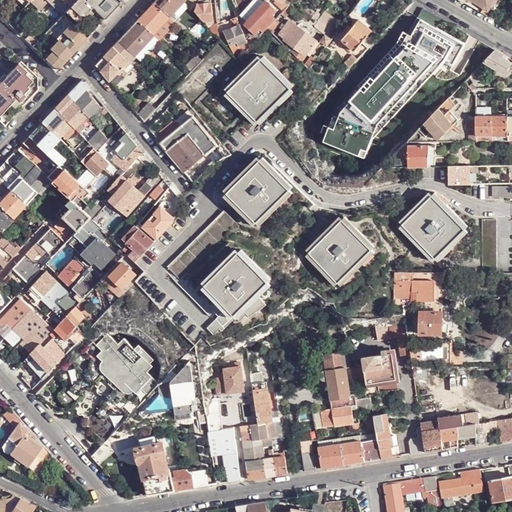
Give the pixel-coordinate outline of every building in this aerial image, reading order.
[(48,1),(58,10),(63,15),(64,15),(67,12),(66,12),(77,0),(31,0),(31,1),(40,9),(48,1)] [(92,7),(84,0),(77,0),(66,12),(67,12),(78,22),(92,7)] [(105,19),(120,4),(114,0),(84,0),(92,7),(96,11),(101,15),(105,19)] [(185,0),(156,0),(154,2),(169,17),(185,0)] [(359,0),(354,0),(348,8),(352,10),(359,0)] [(469,7),(484,16),(487,11),(494,0),(476,0),(475,3),(473,2),(469,7)] [(266,1),(254,13),(267,26),(274,19),(272,16),(276,10),(266,1)] [(146,11),(138,20),(153,35),(169,17),(154,2),(146,11)] [(196,4),(194,10),(203,22),(212,20),(211,3),(200,4),(196,4)] [(282,4),(282,3),(278,8),(282,11),(286,7),(287,6),(282,4)] [(81,26),(96,11),(92,7),(78,22),(81,26)] [(282,11),(281,12),(285,16),(290,10),(286,7),(282,11)] [(432,14),(423,9),(418,17),(427,22),(426,23),(421,20),(412,37),(408,35),(401,47),(339,110),(334,128),(329,126),(324,142),(359,153),(361,146),(367,148),(375,121),(407,89),(411,93),(445,61),(453,65),(465,45),(433,27),(438,18),(432,14)] [(281,12),(274,19),(279,22),(285,16),(281,12)] [(330,38),(341,24),(326,12),(315,26),(324,34),(330,38)] [(267,26),(254,13),(243,26),(254,35),(259,29),(262,32),(266,27),(267,26)] [(10,24),(21,35),(31,25),(19,14),(10,24)] [(153,35),(154,35),(159,40),(160,42),(177,24),(169,17),(153,35)] [(274,19),(267,26),(266,27),(270,31),(279,22),(274,19)] [(138,20),(119,40),(134,55),(135,55),(154,35),(153,35),(138,20)] [(282,39),(294,24),(289,20),(278,35),(282,39)] [(367,48),(370,44),(364,39),(371,31),(357,20),(340,39),(353,51),(360,43),(367,48)] [(74,52),(88,38),(71,22),(57,37),(59,39),(50,48),(53,50),(46,58),(47,60),(52,64),(57,70),(74,52)] [(214,35),(217,33),(216,24),(207,26),(214,35)] [(290,46),(288,49),(299,61),(315,40),(294,24),(282,39),(290,46)] [(240,50),(242,54),(248,47),(245,43),(245,41),(239,26),(224,32),(229,45),(236,43),(237,46),(238,46),(239,48),(240,50)] [(216,37),(219,41),(224,38),(221,32),(217,33),(214,35),(216,37)] [(26,40),(33,46),(39,39),(32,33),(26,40)] [(329,39),(330,38),(324,34),(319,40),(326,44),(329,39)] [(136,57),(139,60),(159,40),(154,35),(135,55),(136,57)] [(245,43),(248,47),(253,42),(251,36),(245,41),(245,43)] [(227,46),(224,38),(219,41),(224,47),(227,46)] [(96,64),(109,80),(116,73),(119,75),(124,70),(121,67),(128,61),(130,63),(136,57),(135,55),(134,55),(119,40),(96,64)] [(236,43),(229,45),(232,54),(237,52),(236,48),(239,48),(238,46),(237,46),(236,43)] [(207,53),(200,47),(199,49),(201,51),(200,52),(204,57),(207,53)] [(503,55),(495,50),(491,53),(483,62),(505,74),(510,64),(501,58),(503,55)] [(344,62),(348,67),(356,59),(352,54),(344,62)] [(190,61),(195,66),(201,60),(196,55),(190,61)] [(307,69),(315,59),(312,57),(309,55),(303,64),(307,69)] [(223,95),(253,125),(256,123),(259,125),(292,92),(289,88),(292,85),(263,56),(259,59),(256,56),(223,89),(226,92),(223,95)] [(121,67),(124,70),(130,63),(128,61),(121,67)] [(20,64),(0,83),(0,115),(9,106),(11,104),(17,98),(21,102),(26,96),(25,94),(30,89),(28,87),(33,82),(26,74),(28,72),(20,64)] [(478,68),(471,74),(478,79),(482,72),(478,68)] [(76,86),(70,94),(88,115),(90,118),(101,106),(90,93),(93,90),(83,79),(76,86)] [(171,91),(175,88),(176,87),(172,83),(167,88),(171,91)] [(63,101),(56,107),(72,125),(80,133),(85,127),(80,123),(88,115),(70,94),(63,101)] [(18,104),(21,102),(17,98),(11,104),(13,106),(14,108),(18,104)] [(448,99),(417,130),(424,136),(429,131),(436,139),(437,139),(438,139),(458,120),(449,110),(454,105),(448,99)] [(138,116),(143,122),(149,116),(155,109),(148,103),(137,114),(138,116)] [(101,106),(90,118),(92,119),(94,122),(102,115),(104,117),(110,111),(103,104),(101,106)] [(49,115),(43,122),(60,138),(72,125),(56,107),(49,115)] [(193,116),(192,116),(188,110),(173,123),(172,121),(160,131),(161,133),(165,138),(159,142),(184,172),(217,145),(193,116)] [(90,118),(88,115),(80,123),(85,127),(92,119),(90,118)] [(475,135),(475,142),(491,141),(491,135),(490,117),(475,116),(475,121),(475,130),(475,135)] [(504,141),(507,141),(507,135),(506,116),(490,117),(491,135),(491,141),(496,141),(496,135),(504,136),(504,141)] [(92,119),(85,127),(88,131),(95,124),(94,122),(92,119)] [(464,130),(469,130),(475,130),(475,121),(466,121),(464,130)] [(30,136),(39,144),(60,164),(61,165),(66,159),(53,148),(61,140),(60,138),(43,122),(37,128),(30,136)] [(122,126),(119,124),(106,136),(109,139),(122,126)] [(122,126),(109,139),(112,143),(125,130),(122,126)] [(97,151),(109,163),(112,160),(119,152),(126,144),(132,139),(128,133),(125,130),(112,143),(109,139),(97,151)] [(94,147),(97,151),(109,139),(106,136),(103,132),(91,144),(94,147)] [(155,138),(159,142),(165,138),(161,133),(155,138)] [(30,136),(23,142),(33,151),(39,144),(30,136)] [(132,139),(126,144),(133,150),(137,145),(132,139)] [(122,169),(114,178),(117,181),(122,175),(125,171),(139,155),(142,152),(137,145),(133,150),(126,144),(119,152),(112,160),(122,169)] [(231,155),(221,144),(219,147),(219,150),(225,157),(231,155)] [(406,162),(407,167),(427,167),(427,146),(406,145),(406,153),(406,162)] [(93,172),(97,175),(104,169),(109,163),(97,151),(94,147),(82,161),(93,172)] [(19,164),(27,156),(23,152),(14,162),(14,163),(14,165),(22,172),(24,169),(19,164)] [(403,162),(406,162),(406,153),(405,152),(401,153),(398,155),(399,159),(399,161),(403,162)] [(20,174),(38,192),(51,179),(48,176),(27,156),(19,164),(24,169),(22,172),(20,174)] [(225,197),(254,227),(257,224),(260,227),(293,194),(290,191),(293,188),(263,158),(260,161),(257,158),(225,191),(227,194),(225,197)] [(468,166),(448,167),(448,184),(468,184),(468,166)] [(53,182),(55,183),(72,199),(73,200),(79,195),(75,190),(78,187),(83,192),(86,189),(76,179),(65,169),(53,182)] [(139,190),(145,195),(162,176),(158,171),(148,182),(147,181),(139,190)] [(76,179),(86,189),(97,175),(93,172),(86,179),(81,174),(76,179)] [(189,179),(192,183),(200,176),(197,173),(189,179)] [(12,191),(26,205),(38,192),(20,174),(8,187),(12,191)] [(117,181),(109,190),(114,194),(127,179),(122,175),(117,181)] [(133,185),(127,179),(114,194),(109,200),(116,206),(133,185)] [(116,206),(128,216),(145,195),(139,190),(133,185),(116,206)] [(160,186),(151,196),(156,200),(165,190),(160,186)] [(511,186),(492,187),(492,196),(511,196),(511,186)] [(0,202),(1,203),(12,191),(8,187),(0,195),(0,194),(0,202)] [(15,217),(26,205),(12,191),(1,203),(15,217)] [(400,227),(434,261),(436,258),(439,261),(469,231),(466,228),(469,225),(435,192),(432,195),(429,192),(400,222),(403,224),(400,227)] [(91,201),(96,205),(97,204),(99,201),(100,200),(95,196),(91,201)] [(78,231),(91,217),(90,217),(73,200),(72,199),(67,204),(71,208),(63,217),(78,231)] [(0,227),(3,230),(15,217),(1,203),(0,202),(0,227)] [(145,228),(157,239),(171,225),(175,210),(165,202),(145,227),(145,228)] [(67,204),(66,203),(56,214),(61,219),(63,217),(71,208),(67,204)] [(96,212),(104,219),(108,214),(97,204),(96,205),(93,208),(95,211),(96,212)] [(93,220),(99,225),(104,219),(96,212),(95,211),(90,217),(91,217),(93,220)] [(226,212),(170,268),(181,278),(237,224),(226,212)] [(8,234),(19,221),(15,217),(3,230),(6,234),(8,234)] [(93,220),(91,217),(73,235),(83,244),(86,247),(98,259),(110,270),(128,253),(125,250),(116,241),(111,237),(104,230),(99,225),(93,220)] [(306,257),(337,287),(340,284),(343,287),(376,254),(372,251),(376,247),(346,218),(343,221),(340,218),(306,251),(310,254),(306,257)] [(482,272),(497,272),(497,220),(482,219),(482,272)] [(125,250),(128,253),(137,261),(155,242),(137,226),(124,239),(130,245),(125,250)] [(38,242),(53,257),(66,243),(51,228),(38,242)] [(0,254),(9,262),(22,248),(18,244),(8,234),(6,234),(0,240),(0,254)] [(18,244),(22,248),(30,240),(26,236),(18,244)] [(41,250),(50,259),(53,257),(38,242),(36,245),(41,250)] [(33,247),(27,254),(32,259),(38,252),(33,247)] [(238,319),(260,298),(272,286),(269,283),(272,280),(243,250),(239,253),(236,250),(203,283),(206,286),(203,289),(220,307),(227,314),(232,319),(235,316),(238,319)] [(0,263),(4,268),(9,262),(0,254),(0,263)] [(14,268),(29,283),(42,269),(32,259),(27,254),(14,268)] [(68,284),(69,284),(81,274),(79,272),(83,267),(75,259),(60,275),(68,284)] [(111,276),(124,287),(134,276),(137,280),(143,274),(140,271),(137,274),(124,263),(111,276)] [(96,285),(101,280),(94,269),(86,276),(80,283),(78,283),(73,288),(77,293),(84,299),(96,285)] [(42,299),(59,282),(47,271),(31,288),(42,299)] [(413,279),(413,272),(395,272),(393,304),(402,303),(420,302),(420,299),(438,299),(438,280),(413,279)] [(101,280),(120,297),(127,290),(124,287),(111,276),(108,273),(101,280)] [(220,307),(203,289),(188,274),(178,284),(211,316),(220,307)] [(42,299),(52,309),(69,293),(59,282),(42,299)] [(66,317),(75,307),(79,303),(69,293),(52,309),(63,320),(66,317)] [(81,302),(84,299),(77,293),(75,295),(81,302)] [(21,320),(32,309),(21,298),(10,310),(21,320)] [(268,305),(260,298),(238,319),(235,316),(232,319),(227,314),(210,330),(217,337),(223,332),(225,334),(239,320),(243,324),(250,317),(253,320),(268,305)] [(442,299),(438,299),(420,299),(420,302),(420,304),(420,311),(442,311),(442,299)] [(420,304),(420,302),(402,303),(404,313),(404,312),(403,304),(420,304)] [(404,312),(404,313),(404,315),(420,316),(420,311),(420,304),(403,304),(404,312)] [(66,317),(77,326),(85,317),(75,307),(66,317)] [(25,339),(43,320),(32,309),(21,320),(15,327),(14,328),(23,337),(25,339)] [(4,316),(15,327),(21,320),(10,310),(4,316)] [(420,311),(420,316),(419,332),(441,333),(442,311),(420,311)] [(404,313),(392,314),(392,315),(375,318),(376,323),(377,326),(380,340),(399,337),(399,336),(407,334),(404,315),(404,313)] [(13,330),(14,328),(15,327),(4,316),(0,320),(0,323),(4,328),(7,324),(13,330)] [(68,335),(77,326),(66,317),(63,320),(54,328),(53,329),(49,335),(52,338),(58,333),(66,341),(70,337),(70,336),(68,335)] [(21,343),(31,353),(34,350),(40,344),(49,335),(53,329),(44,321),(43,320),(25,339),(21,343)] [(0,337),(3,340),(9,333),(13,330),(7,324),(4,328),(0,332),(0,337)] [(76,343),(85,334),(77,326),(68,335),(70,336),(70,337),(76,343)] [(23,337),(14,328),(13,330),(9,333),(3,340),(11,348),(23,337)] [(399,336),(399,337),(402,355),(411,353),(410,350),(407,334),(399,336)] [(49,353),(58,362),(67,352),(52,338),(49,335),(40,344),(43,348),(49,353)] [(87,428),(104,443),(106,441),(126,420),(164,378),(146,361),(150,357),(137,345),(133,349),(122,340),(117,345),(103,335),(99,336),(96,338),(82,350),(60,370),(73,383),(72,388),(65,396),(73,403),(83,393),(97,405),(87,417),(87,428)] [(30,354),(40,363),(49,353),(43,348),(40,344),(34,350),(31,353),(30,354)] [(350,366),(348,349),(320,354),(322,369),(321,371),(320,372),(319,375),(320,377),(321,378),(323,379),(325,379),(327,379),(332,408),(351,405),(356,404),(355,399),(354,393),(349,394),(345,366),(350,366)] [(450,350),(450,366),(463,366),(463,351),(452,351),(450,350)] [(40,363),(49,372),(58,362),(49,353),(40,363)] [(363,358),(364,367),(366,385),(367,387),(368,387),(368,384),(378,383),(396,379),(392,353),(363,358)] [(26,359),(35,368),(40,363),(30,354),(26,359)] [(170,399),(173,398),(175,411),(175,416),(193,414),(192,411),(198,410),(190,361),(170,383),(160,394),(161,396),(162,397),(164,398),(167,399),(170,399)] [(241,362),(235,363),(235,367),(224,369),(225,377),(215,379),(217,390),(227,388),(228,393),(245,391),(241,362)] [(35,368),(44,376),(49,372),(40,363),(35,368)] [(364,367),(350,368),(353,386),(366,385),(364,367)] [(261,373),(251,374),(252,384),(262,382),(261,373)] [(253,389),(254,392),(256,408),(271,406),(268,390),(267,381),(262,382),(252,384),(253,389)] [(378,385),(378,383),(368,384),(368,387),(367,387),(368,394),(370,394),(380,392),(378,385)] [(355,399),(356,404),(357,408),(357,412),(372,409),(370,397),(369,397),(355,399)] [(219,400),(204,403),(207,421),(209,431),(222,429),(223,429),(219,400)] [(351,405),(332,408),(335,425),(338,425),(354,422),(352,409),(357,408),(356,404),(351,405)] [(271,406),(256,408),(259,423),(273,422),(280,420),(279,416),(272,417),(271,406)] [(12,409),(10,407),(2,414),(12,424),(20,418),(12,409)] [(335,425),(332,408),(320,409),(323,427),(335,425)] [(381,414),(374,416),(377,439),(380,459),(387,458),(393,457),(391,437),(392,437),(389,421),(387,411),(381,412),(381,414)] [(440,430),(458,427),(475,424),(480,424),(478,412),(462,414),(463,416),(439,420),(440,425),(440,430)] [(20,418),(12,424),(15,428),(2,446),(3,447),(4,451),(7,453),(10,452),(17,457),(23,461),(29,466),(37,454),(40,456),(46,448),(44,445),(41,448),(23,435),(28,427),(21,420),(20,418)] [(476,436),(476,444),(487,442),(487,430),(500,428),(502,440),(511,438),(511,418),(480,424),(475,424),(476,436)] [(280,420),(273,422),(275,434),(276,436),(282,435),(282,433),(281,428),(280,420)] [(273,422),(259,423),(261,439),(271,437),(276,436),(275,434),(273,422)] [(261,439),(259,423),(241,426),(243,441),(261,439)] [(458,427),(458,438),(476,436),(475,424),(458,427)] [(434,450),(442,449),(442,441),(440,430),(440,425),(423,428),(423,432),(427,431),(428,436),(424,436),(426,452),(434,450)] [(34,434),(28,427),(23,435),(41,448),(44,445),(34,434)] [(234,427),(223,429),(222,429),(209,431),(209,434),(210,437),(211,449),(212,453),(225,452),(225,451),(237,449),(235,438),(234,428),(234,427)] [(451,448),(459,447),(458,438),(458,427),(440,430),(442,441),(450,440),(451,448)] [(370,434),(361,436),(362,440),(362,441),(371,440),(377,439),(376,433),(370,434)] [(361,436),(361,435),(340,438),(340,443),(362,440),(361,436)] [(144,477),(168,471),(161,442),(155,444),(153,436),(138,440),(140,447),(135,449),(139,462),(140,462),(144,477)] [(411,454),(426,452),(424,436),(418,437),(411,439),(409,442),(411,454)] [(271,437),(261,439),(262,446),(272,444),(271,437)] [(340,443),(340,438),(318,441),(319,447),(324,446),(340,443)] [(262,446),(261,439),(243,441),(249,478),(258,477),(266,476),(263,459),(262,446)] [(362,441),(365,461),(372,460),(380,459),(377,439),(371,440),(362,441)] [(311,440),(300,442),(302,453),(312,451),(311,440)] [(340,443),(344,464),(354,463),(365,461),(362,441),(362,440),(340,443)] [(94,454),(92,456),(100,464),(115,451),(107,442),(106,441),(99,449),(94,454)] [(319,447),(322,468),(333,466),(344,464),(340,443),(324,446),(319,447)] [(272,444),(262,446),(263,459),(270,458),(269,449),(273,449),(272,444)] [(242,480),(237,449),(225,451),(225,452),(230,482),(242,480)] [(263,459),(266,476),(278,474),(288,473),(285,452),(277,453),(274,454),(273,449),(269,449),(270,458),(263,459)] [(302,453),(305,470),(310,469),(315,468),(312,451),(302,453)] [(186,469),(171,471),(176,490),(185,489),(195,487),(193,475),(186,469)] [(453,495),(484,491),(480,469),(461,472),(462,477),(440,481),(442,497),(444,497),(453,495)] [(176,490),(171,471),(168,471),(144,477),(148,494),(161,492),(176,490)] [(207,472),(193,475),(195,487),(209,485),(207,472)] [(438,489),(436,476),(424,478),(425,486),(426,491),(431,490),(438,489)] [(511,476),(490,480),(493,502),(510,499),(511,498),(511,476)] [(402,489),(425,486),(424,478),(412,479),(401,481),(402,489)] [(402,489),(401,481),(385,484),(388,511),(405,511),(405,507),(402,489)] [(31,511),(36,505),(13,493),(11,496),(7,497),(5,496),(3,494),(0,499),(0,498),(0,511),(31,511)] [(454,505),(453,495),(444,497),(446,507),(454,505)] [(251,504),(237,506),(238,511),(267,511),(266,502),(251,504)]
